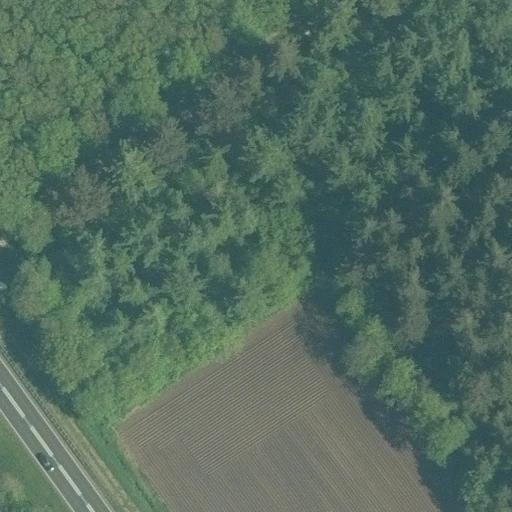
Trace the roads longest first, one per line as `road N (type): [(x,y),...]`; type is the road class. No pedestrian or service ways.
road 1 (track): [(19,230),(355,0)]
road 2 (trunk): [(90,511),(0,387)]
